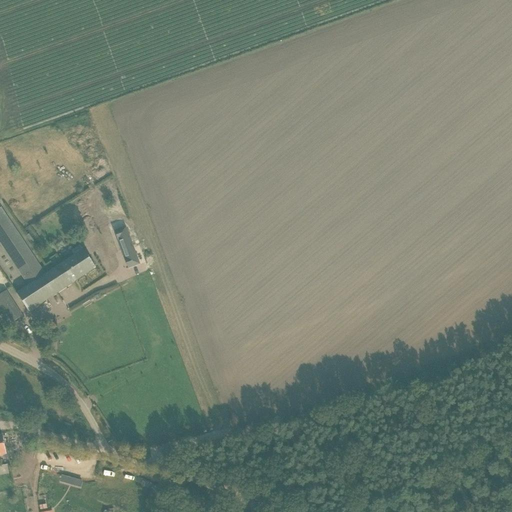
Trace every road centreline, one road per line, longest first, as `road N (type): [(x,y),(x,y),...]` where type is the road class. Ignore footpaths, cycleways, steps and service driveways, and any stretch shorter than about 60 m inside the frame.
road 1 (track): [(151,464),(511,335)]
road 2 (unclassified): [(280,511),(105,451)]
road 3 (unclassified): [(105,451),(61,381),(0,344)]
